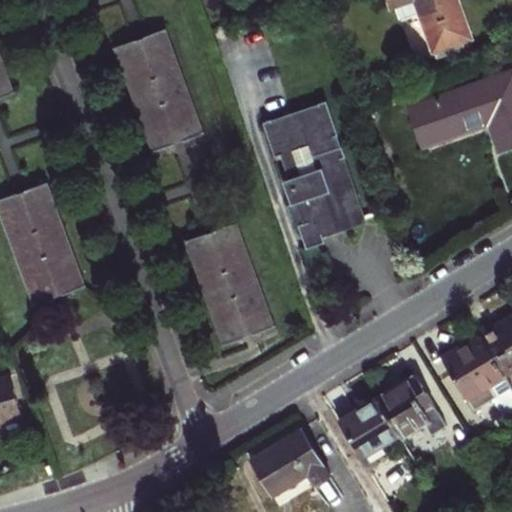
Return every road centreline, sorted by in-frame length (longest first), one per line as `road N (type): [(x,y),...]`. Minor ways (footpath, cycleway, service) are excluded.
road 1 (residential): [(40,0),(203,439)]
road 2 (tertiary): [(203,439),(511,255)]
road 3 (unknown): [(334,360),(244,71)]
